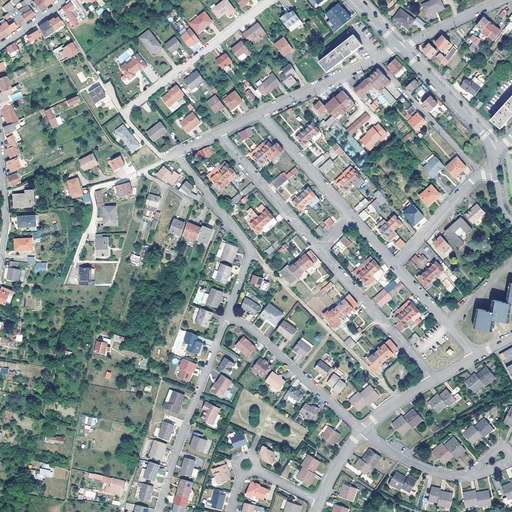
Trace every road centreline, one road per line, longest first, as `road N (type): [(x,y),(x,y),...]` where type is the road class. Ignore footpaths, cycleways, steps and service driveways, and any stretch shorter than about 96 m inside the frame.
road 1 (track): [(401,399),(250,251)]
road 2 (residential): [(227,317),(159,511)]
road 3 (residential): [(176,154),(250,251),(227,317)]
road 4 (residential): [(121,112),(270,0)]
road 5 (residential): [(227,317),(362,430)]
road 6 (residential): [(317,249),(433,379)]
road 7 (residential): [(376,60),(481,174)]
road 8 (residential): [(217,135),(317,249)]
road 9 (residential): [(400,47),(492,150)]
road 10 (residential): [(351,216),(261,115)]
road 11 (residential): [(261,115),(376,60)]
road 12 (residential): [(394,266),(481,174)]
road 13 (residential): [(475,356),(394,266)]
